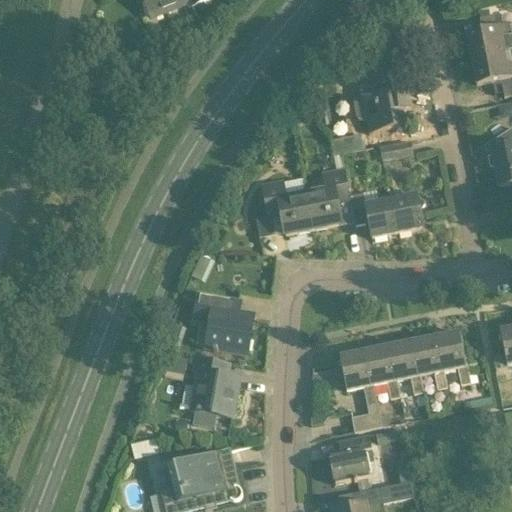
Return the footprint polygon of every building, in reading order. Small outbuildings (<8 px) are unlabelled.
[(190,11),(213,2),(216,1),(215,0),(142,0),(151,20),(188,6),(190,11)] [(482,34),(466,37),(471,64),(509,56),(511,55),(511,27),(497,31),(495,18),(479,21),(482,34)] [(511,69),(509,56),(471,64),(476,89),(493,86),(495,96),(502,95),(504,101),(511,99),(511,69)] [(378,118),(369,119),(372,136),(407,129),(404,114),(407,114),(410,110),(405,83),(402,80),(379,84),(382,98),(377,99),(375,102),(378,118)] [(511,104),(496,105),(497,118),(511,116),(511,104)] [(511,133),(509,129),(483,150),(485,156),(490,155),(497,191),(511,188),(511,133)] [(358,137),(330,142),(333,159),(340,158),(361,154),(358,137)] [(381,166),(413,160),(410,144),(379,150),(381,166)] [(325,194),(305,197),(311,233),(340,228),(337,210),(350,207),(349,200),(340,158),(333,159),(335,173),(321,176),(325,194)] [(267,223),(281,221),(284,238),(311,233),(305,197),(287,201),(283,184),(260,188),(267,223)] [(371,242),(396,237),(389,204),(378,206),(376,194),(349,200),(350,207),(355,228),(368,226),(371,242)] [(416,199),(389,204),(396,237),(422,233),(416,199)] [(192,325),(209,328),(204,352),(245,359),(252,319),(239,317),(241,303),(197,295),(192,325)] [(511,331),(500,334),(507,369),(511,367),(511,331)] [(443,375),(457,372),(460,389),(471,387),(467,367),(465,368),(459,335),(436,340),(443,375)] [(420,380),(433,377),(437,394),(447,392),(443,375),(436,340),(413,344),(420,380)] [(397,384),(410,382),(413,398),(423,396),(420,380),(413,344),(390,349),(397,384)] [(373,389),(386,387),(390,403),(400,401),(397,384),(390,349),(366,354),(373,389)] [(347,395),(363,391),(368,417),(351,421),(354,436),(381,431),(373,389),(366,354),(340,359),(342,371),(316,376),(315,387),(344,381),(347,395)] [(191,414),(196,415),(194,424),(196,428),(210,431),(214,428),(216,419),(231,421),(238,381),(229,380),(231,366),(194,360),(191,376),(198,377),(191,414)] [(416,410),(412,415),(414,423),(426,421),(424,408),(416,410)] [(376,437),(375,437),(377,447),(389,445),(387,435),(376,437)] [(369,481),(366,466),(373,465),(368,439),(338,445),(341,458),(329,460),(335,488),(369,481)] [(134,460),(155,457),(153,442),(132,445),(134,460)] [(242,498),(241,493),(238,491),(229,454),(173,468),(179,492),(163,496),(166,511),(196,511),(231,503),(233,505),(239,503),(241,501),(242,498)] [(338,500),(340,511),(339,511),(383,511),(382,507),(414,500),(411,485),(338,500)]
